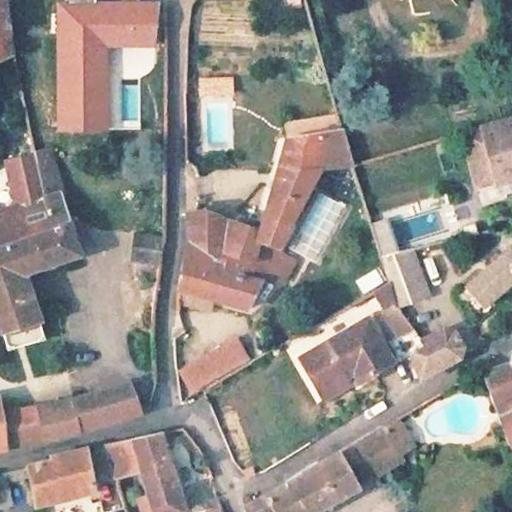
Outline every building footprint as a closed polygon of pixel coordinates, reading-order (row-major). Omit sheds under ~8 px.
[(511,97),(477,112),(456,121),(470,179),(492,174),(493,178),(511,172),(511,97)] [(342,127),(283,137),(258,229),(283,236),(319,170),(351,165),(342,127)] [(33,154),(5,162),(16,209),(0,213),(0,244),(4,243),(52,224),(37,166),(33,154)] [(54,162),(37,166),(52,224),(4,243),(15,273),(21,271),(79,251),(54,162)] [(231,220),(209,204),(187,210),(189,219),(191,240),(216,248),(225,249),(227,243),(231,220)] [(386,216),(369,222),(380,255),(397,250),(395,244),(388,222),(386,216)] [(258,229),(231,220),(227,243),(253,250),(258,229)] [(216,248),(191,240),(183,259),(177,284),(177,286),(210,294),(247,304),(271,258),(289,268),(300,246),(283,236),(258,229),(253,250),(227,243),(225,249),(216,248)] [(127,262),(153,267),(159,238),(133,232),(127,262)] [(511,236),(502,235),(502,236),(508,245),(463,278),(483,303),(511,280),(511,236)] [(0,244),(0,331),(6,350),(45,335),(21,271),(15,273),(4,243),(0,244)] [(397,250),(380,255),(388,281),(394,301),(395,305),(427,294),(412,247),(397,250)] [(388,281),(378,287),(383,304),(394,301),(388,281)] [(210,294),(177,286),(177,297),(207,304),(210,294)] [(410,325),(397,307),(384,316),(398,334),(410,325)] [(360,379),(391,361),(381,344),(367,317),(300,356),(318,390),(344,375),(341,370),(350,364),(360,379)] [(439,325),(424,334),(429,341),(407,354),(420,376),(459,352),(461,341),(450,328),(439,325)] [(498,413),(511,406),(511,368),(509,364),(497,368),(491,370),(482,367),(498,413)] [(227,389),(244,380),(238,369),(221,378),(227,389)] [(0,448),(70,430),(136,413),(126,382),(73,398),(38,407),(0,413),(0,410),(0,448)] [(508,443),(511,441),(511,406),(498,413),(508,443)] [(357,486),(402,463),(381,425),(367,433),(340,451),(357,486)] [(176,511),(183,510),(162,429),(132,436),(141,469),(152,511),(176,511)] [(106,447),(115,476),(141,469),(132,436),(131,436),(107,443),(106,447)] [(35,503),(92,491),(85,449),(49,454),(49,459),(27,465),(35,503)] [(310,511),(357,486),(340,451),(319,464),(317,462),(286,482),(288,486),(246,504),(248,511),(310,511)] [(0,509),(13,507),(4,471),(0,472),(0,509)]
